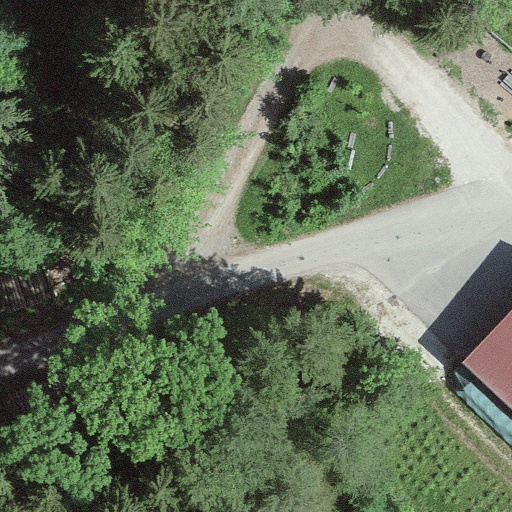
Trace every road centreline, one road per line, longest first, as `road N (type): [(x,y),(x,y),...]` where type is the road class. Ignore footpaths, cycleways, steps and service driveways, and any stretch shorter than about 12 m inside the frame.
road 1 (track): [(511,212),(310,252),(0,359)]
road 2 (track): [(162,303),(343,0)]
road 3 (track): [(511,176),(323,0)]
